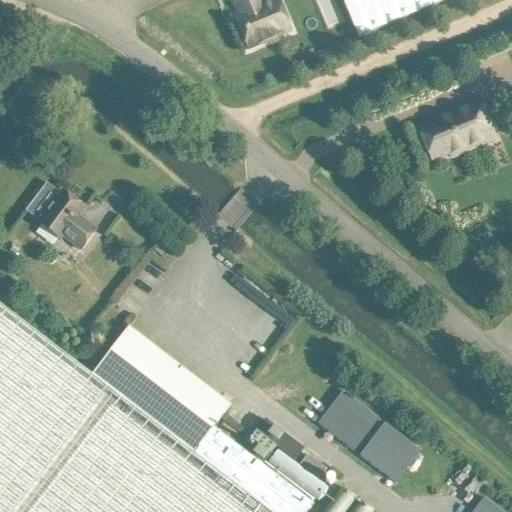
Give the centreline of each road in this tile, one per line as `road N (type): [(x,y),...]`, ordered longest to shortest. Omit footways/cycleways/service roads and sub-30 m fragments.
road 1 (unclassified): [(511,369),(228,126),(104,32),(37,0)]
road 2 (track): [(228,126),(511,7)]
